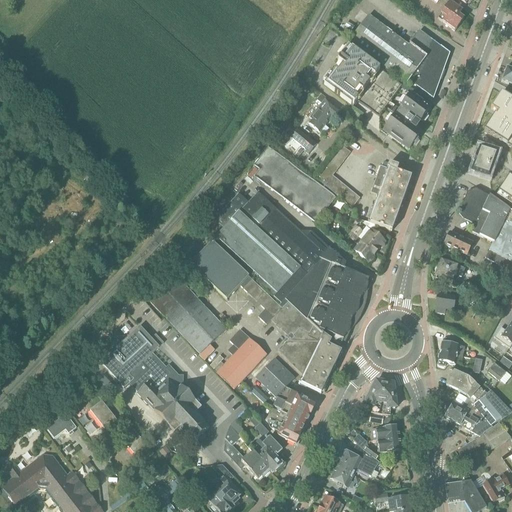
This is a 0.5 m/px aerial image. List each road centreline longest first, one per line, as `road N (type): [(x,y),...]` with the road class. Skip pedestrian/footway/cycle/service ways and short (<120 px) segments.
road 1 (secondary): [(396,312),(500,0)]
road 2 (track): [(166,244),(136,218),(87,198),(40,159),(0,148)]
road 3 (tertiary): [(285,511),(343,395),(374,356)]
road 4 (secondary): [(435,511),(418,396),(405,362)]
road 5 (track): [(0,261),(24,263),(45,253),(54,235),(52,201),(73,188)]
